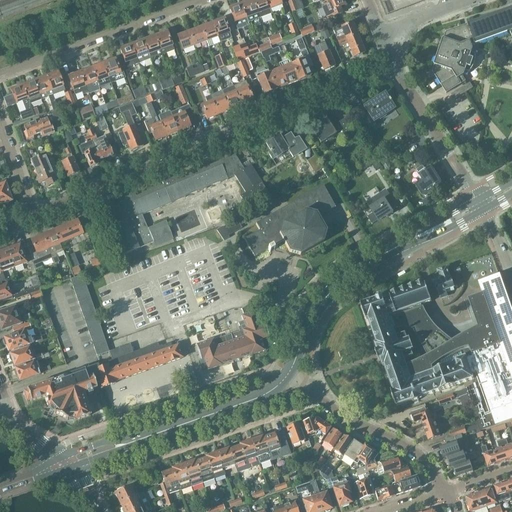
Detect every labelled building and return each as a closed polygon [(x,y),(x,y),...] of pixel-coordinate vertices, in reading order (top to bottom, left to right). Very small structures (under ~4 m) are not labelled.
[(253,0),(252,0),(241,4),(247,18),(248,23),(260,18),(258,14),(253,0)] [(266,0),(253,0),(258,14),(260,18),(272,14),(271,13),(270,10),(266,0)] [(279,0),(266,0),(270,10),(271,13),(283,8),(282,5),(279,0)] [(294,0),(291,0),(288,1),(292,13),(295,12),(298,11),(294,0)] [(325,0),(320,2),(327,18),(340,12),(339,8),(346,6),(343,0),(327,0),(325,1),(325,0)] [(241,4),(230,9),(235,23),(238,30),(249,26),(248,23),(247,18),(241,4)] [(511,8),(468,25),(469,28),(474,42),(475,45),(510,32),(511,36),(511,8)] [(225,19),(213,23),(218,37),(220,43),(232,38),(230,33),(225,19)] [(213,23),(201,28),(206,42),(208,47),(220,43),(218,37),(213,23)] [(365,53),(353,23),(342,27),(341,26),(333,29),(341,46),(348,43),(354,57),(357,56),(358,57),(363,55),(362,54),(365,53)] [(294,24),(288,26),(293,38),(299,36),(294,24)] [(312,26),(299,31),(302,37),(314,32),(312,26)] [(474,42),(469,28),(462,28),(462,27),(446,33),(444,39),(435,65),(435,66),(433,72),(447,94),(466,81),(462,76),(464,75),(466,71),(469,72),(471,71),(472,69),(473,67),(474,66),(474,65),(474,64),(475,63),(475,62),(475,60),(476,59),(476,58),(476,56),(476,54),(472,53),(473,49),(471,43),(474,42)] [(201,28),(189,32),(195,46),(206,42),(201,28)] [(326,28),(320,30),(325,40),(331,38),(326,28)] [(167,32),(155,36),(161,50),(162,55),(163,55),(174,51),(172,46),(167,32)] [(189,32),(177,36),(183,50),(195,46),(189,32)] [(155,36),(144,40),(149,55),(151,59),(162,55),(161,50),(155,36)] [(302,39),(296,41),(300,51),(306,49),(302,39)] [(144,40),(132,45),(137,59),(139,63),(144,62),(150,59),(151,59),(149,55),(144,40)] [(325,42),(314,47),(324,71),(335,67),(325,42)] [(245,43),(239,46),(244,60),(251,57),(250,56),(247,48),(245,43)] [(269,43),(257,47),(259,53),(260,54),(261,53),(271,49),(269,43)] [(132,45),(120,49),(125,63),(127,68),(139,63),(137,59),(132,45)] [(256,45),(247,48),(250,56),(259,53),(257,47),(256,45)] [(239,46),(232,48),(238,62),(244,60),(239,46)] [(271,49),(261,53),(264,60),(264,59),(269,57),(275,55),(273,50),(271,49)] [(311,77),(308,68),(313,66),(306,50),(300,53),(303,59),(292,64),(299,81),(299,82),(311,77)] [(224,55),(215,58),(219,69),(228,66),(224,55)] [(116,59),(104,64),(109,78),(111,83),(126,78),(124,71),(121,72),(116,59)] [(248,72),(252,70),(248,59),(243,61),(248,72)] [(243,61),(234,64),(236,69),(240,68),(244,78),(249,76),(248,72),(243,61)] [(97,82),(109,78),(104,64),(92,68),(97,82)] [(292,64),(281,69),(287,86),(299,81),(292,64)] [(192,67),(186,69),(190,78),(205,73),(202,66),(193,70),(192,67)] [(94,91),(93,89),(99,87),(97,82),(92,68),(80,72),(88,93),(94,91)] [(257,74),(256,74),(265,96),(277,91),(277,90),(275,91),(269,74),(267,70),(266,70),(264,69),(258,72),(257,74)] [(269,74),(275,91),(277,90),(287,86),(281,69),(269,74)] [(53,95),(54,95),(66,91),(59,72),(46,77),(53,95)] [(70,77),(75,91),(76,94),(82,92),(83,95),(88,93),(80,72),(70,77)] [(35,81),(40,95),(42,101),(50,98),(55,111),(59,110),(54,95),(53,95),(46,77),(35,81)] [(180,77),(172,80),(174,86),(182,83),(180,77)] [(171,78),(159,83),(160,83),(162,89),(162,90),(163,91),(174,86),(172,80),(171,78)] [(42,101),(40,95),(35,81),(23,86),(30,105),(42,101)] [(234,87),(242,105),(254,100),(248,87),(249,86),(246,81),(234,86),(235,87),(234,87)] [(160,83),(148,87),(150,94),(155,92),(162,89),(160,83)] [(470,83),(451,94),(454,100),(473,88),(470,83)] [(23,86),(11,90),(13,96),(4,99),(7,107),(23,102),(26,111),(20,113),(23,121),(35,116),(32,110),(23,86)] [(181,86),(175,89),(182,105),(188,103),(181,86)] [(242,105),(234,87),(223,91),(225,96),(230,110),(242,105)] [(71,92),(65,94),(69,106),(75,104),(71,92)] [(385,94),(369,103),(364,107),(366,111),(360,115),(369,129),(376,125),(373,120),(384,113),(386,117),(396,111),(390,102),(391,102),(389,99),(388,99),(385,94)] [(211,96),(206,99),(208,103),(202,106),(202,105),(197,107),(201,117),(206,115),(208,120),(219,115),(213,101),(211,96)] [(230,110),(225,96),(213,101),(219,115),(230,110)] [(126,97),(117,101),(119,106),(128,102),(126,97)] [(144,122),(149,135),(149,134),(152,133),(155,142),(167,137),(159,117),(153,102),(148,104),(146,105),(152,120),(145,123),(144,122)] [(132,104),(119,109),(121,114),(123,113),(129,111),(131,117),(137,114),(132,104)] [(80,110),(84,120),(96,115),(92,106),(80,110)] [(189,106),(171,113),(173,118),(178,132),(183,130),(184,131),(186,132),(189,131),(190,129),(189,127),(190,127),(187,119),(193,116),(189,106)] [(170,112),(159,117),(167,137),(178,132),(173,118),(171,113),(170,112)] [(332,127),(326,117),(310,127),(312,130),(311,131),(313,133),(321,144),(336,134),(336,133),(341,129),(347,139),(354,135),(344,119),(338,123),(338,124),(332,127)] [(25,126),(27,131),(25,132),(28,140),(35,138),(34,135),(45,131),(47,136),(55,133),(52,123),(50,124),(48,119),(42,121),(42,120),(25,126)] [(123,132),(118,134),(123,147),(128,145),(131,152),(143,146),(135,126),(129,128),(127,129),(122,131),(123,132)] [(68,144),(68,143),(73,141),(69,130),(63,132),(68,144)] [(79,147),(82,155),(84,154),(90,168),(98,165),(97,162),(101,160),(93,141),(97,139),(95,134),(89,136),(85,138),(88,144),(79,147)] [(285,159),(290,155),(292,159),(306,151),(299,139),(294,141),(291,135),(282,141),(279,136),(266,144),(271,152),(268,153),(273,161),(283,155),(285,159)] [(97,139),(93,141),(101,160),(113,155),(107,140),(105,136),(97,139)] [(386,147),(379,151),(383,157),(390,153),(386,147)] [(397,157),(394,152),(393,151),(390,153),(383,157),(379,160),(383,166),(397,157)] [(32,161),(31,161),(33,167),(34,167),(39,178),(38,178),(40,183),(45,181),(48,186),(59,182),(56,176),(54,177),(47,161),(44,155),(36,158),(31,160),(32,161)] [(248,210),(270,196),(261,182),(261,183),(251,166),(244,170),(235,155),(213,164),(213,165),(199,171),(199,170),(191,173),(191,174),(178,179),(177,177),(162,182),(164,185),(136,197),(135,194),(125,198),(126,201),(114,205),(121,222),(112,226),(124,255),(153,243),(153,242),(158,240),(160,244),(173,239),(171,235),(172,235),(166,221),(148,229),(142,215),(178,200),(185,197),(185,196),(199,191),(199,192),(207,189),(207,187),(220,182),(221,183),(228,180),(228,178),(234,176),(235,176),(245,193),(240,196),(248,210)] [(375,155),(360,164),(364,170),(372,165),(376,171),(382,167),(375,155)] [(316,156),(307,162),(315,174),(324,169),(316,156)] [(73,158),(61,163),(68,178),(79,173),(73,158)] [(424,166),(419,169),(417,170),(423,179),(417,183),(424,196),(437,189),(436,187),(442,184),(432,166),(426,170),(424,166)] [(0,204),(0,205),(12,201),(12,200),(8,189),(9,188),(7,185),(6,184),(6,183),(0,184),(0,204)] [(323,186),(297,200),(256,224),(260,231),(244,239),(254,257),(283,241),(289,252),(300,255),(324,242),(327,231),(317,214),(333,204),(323,186)] [(388,192),(382,196),(380,194),(366,202),(370,208),(373,213),(367,217),(372,225),(386,216),(387,217),(393,213),(392,211),(398,207),(393,200),(388,192)] [(393,219),(377,229),(381,235),(397,225),(393,219)] [(60,245),(83,235),(77,221),(54,231),(60,245)] [(223,226),(217,230),(224,241),(229,238),(228,236),(242,228),(238,221),(224,229),(223,226)] [(54,231),(43,235),(51,254),(52,258),(55,264),(59,262),(55,252),(62,249),(60,245),(54,231)] [(36,253),(30,255),(36,271),(43,268),(41,263),(52,258),(51,254),(43,235),(31,240),(36,253)] [(37,274),(36,271),(30,255),(25,258),(20,245),(15,247),(13,246),(10,247),(9,249),(8,249),(15,268),(27,264),(29,269),(30,269),(33,275),(37,274)] [(2,272),(15,268),(8,249),(3,251),(2,250),(0,250),(0,271),(0,272),(2,271),(2,272)] [(99,257),(90,260),(93,268),(102,264),(99,257)] [(78,260),(71,263),(73,269),(81,266),(78,260)] [(78,267),(72,270),(74,275),(81,273),(78,267)] [(459,267),(453,269),(456,275),(462,273),(459,267)] [(433,282),(433,283),(433,284),(433,285),(434,285),(435,285),(436,285),(439,295),(446,293),(445,291),(454,287),(451,279),(450,280),(447,269),(438,272),(439,274),(435,276),(437,280),(434,281),(433,282)] [(71,280),(73,288),(85,283),(83,276),(71,280)] [(424,308),(422,305),(432,302),(425,283),(362,305),(361,305),(367,320),(369,319),(377,344),(375,344),(378,351),(381,360),(383,367),(385,366),(394,391),(392,392),(397,406),(413,401),(413,403),(419,400),(419,399),(440,392),(464,383),(473,380),(475,386),(466,389),(466,390),(468,395),(472,406),(472,407),(478,424),(480,428),(481,430),(511,419),(511,311),(500,277),(480,284),(483,294),(468,299),(478,327),(471,330),(465,334),(459,337),(453,341),(450,339),(447,337),(444,335),(441,332),(438,330),(436,327),(434,324),(431,321),(429,318),(427,315),(425,312),(424,308)] [(0,278),(0,300),(2,300),(3,302),(12,299),(12,297),(14,296),(15,300),(40,290),(39,286),(16,294),(15,290),(10,292),(7,284),(3,286),(1,282),(0,278)] [(73,288),(76,295),(88,291),(85,283),(73,288)] [(29,295),(31,301),(43,297),(41,291),(29,295)] [(91,299),(88,291),(76,295),(78,303),(91,299)] [(78,303),(81,310),(93,306),(91,299),(78,303)] [(213,340),(196,346),(201,360),(204,359),(208,370),(222,365),(221,365),(250,355),(250,356),(264,351),(260,340),(269,337),(264,323),(259,324),(254,312),(250,304),(251,303),(241,309),(241,310),(242,309),(244,315),(241,316),(243,322),(238,323),(240,327),(238,327),(239,332),(213,341),(213,340)] [(81,310),(84,318),(96,314),(93,306),(81,310)] [(30,320),(29,315),(19,319),(15,308),(0,313),(0,325),(1,330),(30,320)] [(98,320),(96,314),(84,318),(86,326),(99,321),(98,320)] [(86,326),(89,333),(101,329),(99,321),(86,326)] [(5,339),(3,341),(5,346),(7,346),(9,352),(32,344),(30,338),(31,337),(28,330),(31,329),(29,323),(13,329),(15,335),(4,339),(5,339)] [(89,333),(92,341),(104,337),(101,329),(89,333)] [(107,344),(104,337),(92,341),(94,349),(107,344)] [(158,344),(139,350),(139,351),(133,353),(130,344),(109,352),(112,360),(84,370),(87,379),(93,377),(97,375),(101,389),(114,384),(114,382),(182,358),(178,346),(174,348),(174,346),(172,347),(170,344),(159,348),(158,344)] [(97,356),(109,352),(107,344),(94,349),(97,356)] [(29,348),(10,355),(11,356),(10,356),(10,359),(12,362),(13,362),(15,367),(35,359),(34,355),(32,355),(29,348)] [(204,359),(199,361),(202,371),(207,369),(204,359)] [(20,381),(40,374),(38,369),(40,369),(37,361),(15,369),(16,370),(14,372),(16,376),(18,376),(20,381)] [(31,402),(34,401),(45,397),(49,408),(52,408),(52,410),(55,412),(54,414),(68,420),(69,418),(72,420),(72,419),(74,419),(75,421),(90,416),(89,413),(93,412),(91,405),(87,407),(86,405),(87,404),(83,393),(97,388),(93,377),(87,379),(84,370),(61,378),(48,383),(27,390),(27,391),(23,392),(27,403),(31,401),(31,402)] [(466,390),(453,394),(455,400),(460,398),(468,395),(466,390)] [(453,394),(438,399),(440,405),(455,400),(453,394)] [(413,422),(421,420),(422,425),(431,422),(427,409),(411,413),(413,422)] [(308,437),(316,435),(318,434),(319,433),(314,419),(313,419),(312,419),(311,418),(309,418),(307,419),(307,421),(302,422),(308,437)] [(315,418),(314,419),(319,433),(318,434),(316,435),(316,437),(318,438),(322,433),(325,435),(329,428),(329,427),(329,426),(328,424),(325,424),(316,419),(316,418),(315,418)] [(422,425),(427,441),(439,438),(434,421),(431,422),(422,425)] [(287,428),(286,428),(292,445),(304,441),(298,424),(294,425),(292,425),(288,426),(287,428)] [(466,432),(465,429),(464,427),(449,432),(451,438),(459,435),(466,432)] [(323,442),(333,449),(343,436),(342,435),(342,436),(338,433),(339,432),(333,428),(332,429),(323,442)] [(268,436),(266,435),(263,436),(269,453),(280,449),(274,434),(268,436)] [(447,457),(460,452),(458,446),(463,444),(459,435),(451,438),(445,440),(447,445),(441,447),(442,452),(442,455),(444,457),(444,459),(447,457)] [(263,436),(262,437),(260,436),(256,437),(255,439),(252,440),(258,457),(257,457),(258,460),(263,459),(262,456),(269,453),(263,436)] [(339,455),(336,459),(340,461),(343,456),(354,441),(353,441),(352,442),(348,439),(348,437),(346,436),(344,436),(343,436),(333,449),(332,450),(339,455)] [(500,438),(501,441),(508,461),(511,459),(511,444),(508,446),(506,439),(505,436),(500,438)] [(257,457),(258,457),(252,440),(246,442),(244,441),(241,442),(241,444),(240,444),(246,461),(257,457)] [(354,441),(343,456),(353,463),(357,457),(358,457),(361,453),(359,452),(363,447),(359,445),(359,443),(357,442),(355,443),(354,441)] [(494,451),(498,464),(508,461),(501,441),(497,442),(499,449),(494,451)] [(235,465),(246,461),(240,444),(232,447),(233,448),(230,450),(235,465)] [(364,445),(363,447),(359,452),(361,453),(358,457),(357,457),(353,463),(356,464),(358,461),(365,465),(374,451),(373,451),(373,448),(370,447),(368,447),(364,445)] [(488,467),(498,464),(494,451),(488,453),(486,446),(481,447),(481,448),(484,456),(485,460),(488,467)] [(224,469),(235,465),(230,450),(229,450),(228,448),(224,450),(222,449),(219,450),(218,452),(224,469)] [(467,462),(470,461),(468,455),(474,453),(474,451),(473,448),(463,451),(460,452),(447,457),(449,462),(448,465),(450,467),(451,468),(454,467),(467,462)] [(217,472),(224,469),(218,452),(216,453),(214,452),(212,452),(211,455),(207,456),(215,478),(218,476),(217,472)] [(195,460),(203,483),(214,479),(213,478),(215,478),(207,456),(206,456),(206,458),(202,459),(202,458),(195,460)] [(321,457),(317,464),(322,467),(323,465),(326,460),(321,457)] [(184,464),(192,487),(203,483),(195,460),(194,460),(192,459),(189,460),(188,462),(184,464)] [(379,476),(389,473),(402,468),(401,464),(398,462),(398,461),(396,462),(395,459),(380,464),(379,462),(375,464),(366,467),(368,473),(377,470),(379,476)] [(470,461),(467,462),(454,467),(455,471),(455,474),(457,476),(457,477),(457,478),(473,472),(470,461)] [(181,490),(181,491),(192,487),(184,464),(179,466),(177,465),(174,466),(173,468),(181,490)] [(322,467),(320,470),(323,479),(326,481),(332,472),(332,471),(323,465),(322,467)] [(370,496),(375,494),(374,490),(368,473),(366,467),(356,470),(358,476),(363,474),(365,480),(355,483),(359,495),(360,495),(361,499),(363,499),(364,500),(370,498),(370,496)] [(392,474),(395,483),(411,478),(409,473),(410,473),(411,470),(409,467),(407,468),(407,467),(402,468),(389,473),(390,475),(392,474)] [(173,468),(168,470),(167,472),(161,474),(164,483),(167,489),(169,494),(181,490),(173,468)] [(416,476),(411,478),(395,483),(392,484),(395,496),(420,487),(420,486),(420,482),(417,479),(416,476)] [(348,503),(350,502),(348,494),(349,494),(345,479),(338,481),(337,478),(334,478),(326,481),(329,490),(333,488),(339,506),(341,505),(342,507),(349,505),(348,503)] [(309,483),(319,511),(321,511),(324,511),(326,511),(329,511),(330,509),(331,509),(326,493),(320,495),(315,481),(309,483)] [(511,499),(505,482),(494,486),(499,503),(511,499)] [(319,511),(309,483),(305,484),(307,490),(308,490),(309,494),(310,494),(311,498),(303,501),(305,507),(306,511),(319,511)] [(139,496),(133,484),(123,489),(121,488),(118,490),(117,492),(115,493),(121,504),(139,496)] [(392,484),(380,488),(374,490),(375,494),(377,501),(378,502),(395,496),(392,484)] [(467,495),(466,497),(470,511),(471,511),(497,503),(492,487),(467,495)] [(143,494),(139,496),(121,504),(123,508),(122,510),(122,511),(132,511),(144,507),(141,501),(145,499),(143,494)] [(209,509),(225,504),(224,499),(208,504),(209,509)] [(283,506),(284,511),(300,511),(302,511),(298,501),(294,502),(293,500),(289,501),(290,504),(283,506)]
